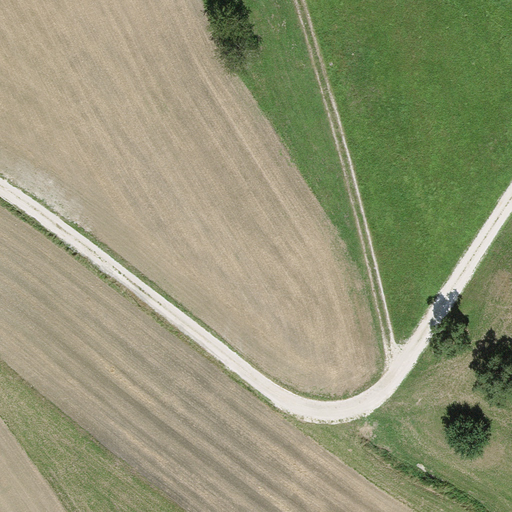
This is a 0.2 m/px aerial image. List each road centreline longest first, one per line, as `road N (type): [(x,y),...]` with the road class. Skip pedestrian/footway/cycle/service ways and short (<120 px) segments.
road 1 (track): [(0,190),(220,354),(292,403),(327,413),(353,409),(393,380),(511,191)]
road 2 (track): [(295,0),(396,375)]
